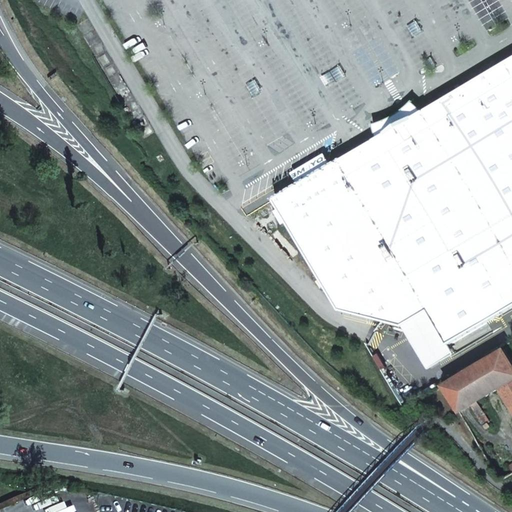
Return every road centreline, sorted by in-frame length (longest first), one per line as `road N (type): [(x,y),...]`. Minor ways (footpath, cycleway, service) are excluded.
road 1 (motorway): [(454,511),(274,405),(0,261)]
road 2 (motorway): [(454,511),(437,479),(280,354),(133,201)]
road 3 (motorway): [(0,300),(200,401),(386,511)]
road 4 (motorway): [(0,444),(155,467),(303,511)]
road 5 (motorway): [(133,201),(0,33)]
road 6 (motorway): [(133,201),(0,102)]
